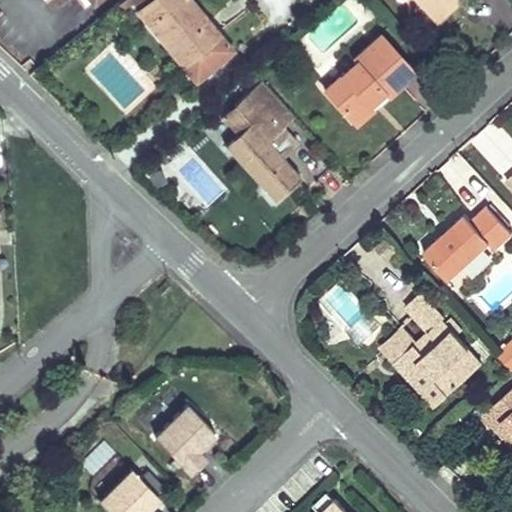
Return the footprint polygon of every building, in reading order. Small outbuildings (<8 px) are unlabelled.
[(129,0),(158,36),(167,30),(190,57),(219,34),(191,0),(129,0)] [(416,0),(425,9),(436,0),(416,0)] [(436,0),(425,9),(436,21),(458,0),(436,0)] [(167,30),(158,36),(193,78),(231,47),(219,34),(190,57),(167,30)] [(355,62),(324,89),(350,118),(381,91),(385,96),(399,83),(398,81),(411,70),(379,34),(352,59),(355,62)] [(280,126),(292,116),(259,79),(232,103),(249,121),(223,143),(272,198),(298,175),(280,154),(277,151),(285,144),(288,147),(294,142),(280,126)] [(381,91),(350,118),(354,123),(385,96),(381,91)] [(249,121),(232,103),(220,114),(235,133),(249,121)] [(285,144),(277,151),(280,154),(288,147),(285,144)] [(206,198),(221,190),(212,172),(197,180),(206,198)] [(423,252),(449,279),(489,243),(495,249),(511,233),(511,232),(487,205),(470,220),(464,214),(446,230),(450,234),(445,238),(441,234),(423,252)] [(446,230),(441,234),(445,238),(450,234),(446,230)] [(393,363),(434,408),(481,363),(441,321),(443,319),(419,293),(403,307),(436,343),(422,355),(413,344),(393,363)] [(413,344),(422,355),(436,343),(425,332),(413,344)] [(511,433),(511,389),(486,412),(498,426),(502,422),(511,433)] [(212,426),(185,398),(153,430),(188,466),(203,452),(195,444),(202,437),(212,426)] [(498,426),(495,429),(511,446),(511,433),(502,422),(498,426)] [(205,441),(202,437),(195,444),(198,447),(205,441)] [(158,492),(130,464),(98,496),(113,511),(142,511),(140,509),(147,503),(158,492)] [(352,511),(333,492),(312,511),(352,511)] [(140,509),(142,511),(144,511),(150,506),(147,503),(140,509)]
